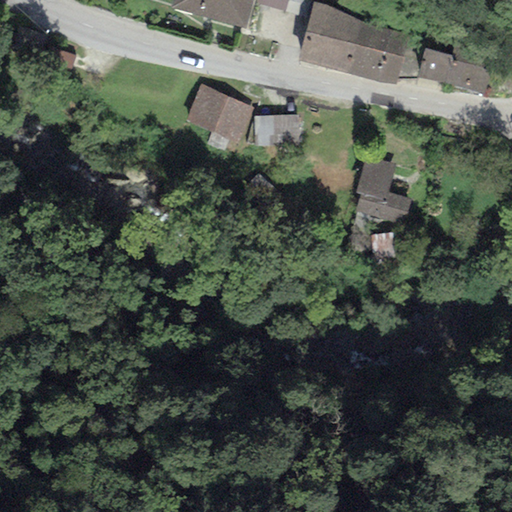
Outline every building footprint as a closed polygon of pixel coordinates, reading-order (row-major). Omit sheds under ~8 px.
[(177,0),(175,8),(248,29),(255,4),(256,0),(177,0)] [(297,0),(256,0),(255,4),(294,15),(297,0)] [(364,20),(319,0),(313,0),(298,53),(393,80),(408,34),(364,20)] [(496,71),(427,49),(420,71),(489,93),(496,71)] [(253,112),(202,85),(185,117),(237,143),(253,112)] [(300,115),(255,117),(256,147),(301,146),(300,115)] [(361,188),(355,207),(403,222),(411,197),(387,189),(396,162),(366,153),(355,186),(361,188)]
